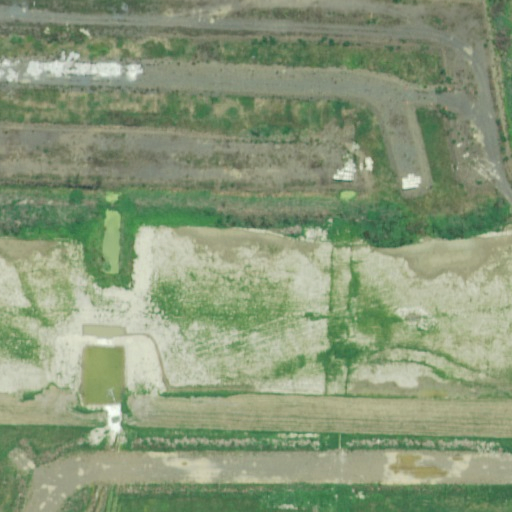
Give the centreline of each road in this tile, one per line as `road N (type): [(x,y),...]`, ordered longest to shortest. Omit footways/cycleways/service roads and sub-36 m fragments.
road 1 (residential): [(0,77),(379,94),(397,124),(434,310)]
road 2 (residential): [(465,469),(100,466),(52,488),(39,511)]
road 3 (residential): [(0,319),(434,310)]
road 4 (residential): [(434,310),(465,469)]
